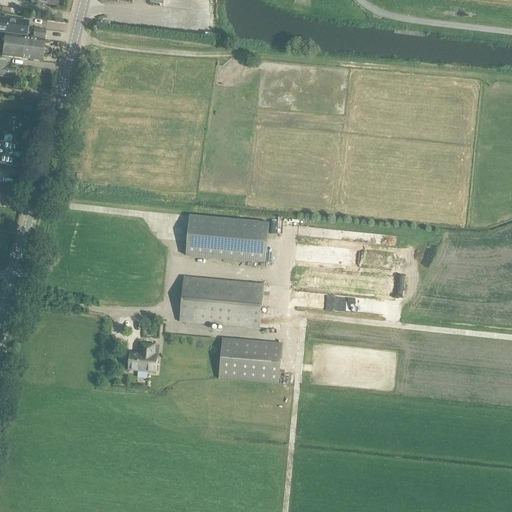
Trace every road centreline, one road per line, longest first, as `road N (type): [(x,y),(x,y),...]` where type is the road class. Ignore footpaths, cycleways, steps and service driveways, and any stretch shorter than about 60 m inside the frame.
road 1 (track): [(511,78),(75,39)]
road 2 (track): [(511,338),(304,316),(286,511)]
road 3 (secondary): [(0,329),(84,0)]
road 4 (unclassified): [(511,33),(392,17),(360,0)]
